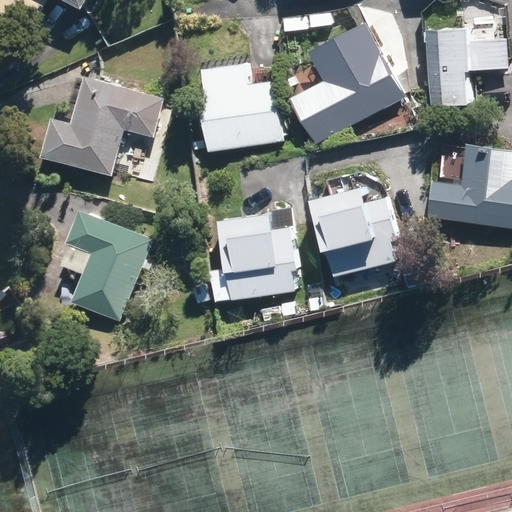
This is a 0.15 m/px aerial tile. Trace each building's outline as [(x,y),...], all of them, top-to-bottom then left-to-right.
[(42,0),(0,0),(0,4),(30,22),(42,0)] [(436,24),(438,105),(478,104),(477,66),(511,64),(511,33),(483,34),(483,23),(436,24)] [(401,91),(367,26),(320,51),(334,77),(297,96),(318,135),(401,91)] [(204,64),(215,148),(290,138),(282,72),(259,75),(257,57),(204,64)] [(78,123),(60,118),(51,149),(113,167),(127,117),(156,126),(164,99),(92,78),(78,123)] [(439,180),(434,209),(511,220),(511,176),(511,177),(511,173),(511,147),(475,142),(469,184),(439,180)] [(318,194),(341,271),(402,253),(378,176),(318,194)] [(227,213),(236,295),(303,288),(295,207),(227,213)] [(150,236),(83,210),(73,235),(101,246),(82,293),(121,309),(150,236)] [(219,280),(196,283),(198,306),(221,304),(219,280)] [(263,305),(267,323),(335,308),(331,290),(263,305)]
